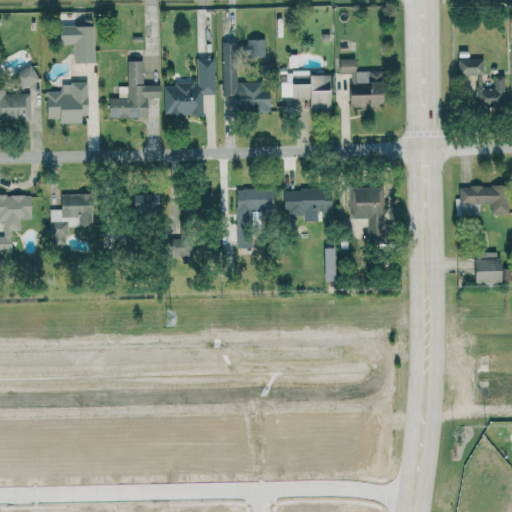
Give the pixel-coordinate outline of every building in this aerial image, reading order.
[(94,25),(60,25),(60,43),(73,43),(74,62),(94,61),(94,25)] [(247,56),(265,56),(265,38),(247,39),(247,56)] [(270,110),(270,89),(261,90),(261,81),(237,81),(237,41),(222,41),(223,95),(233,95),(233,111),(270,110)] [(215,94),(214,58),(197,58),(197,83),(163,83),(164,115),(203,114),(203,94),(215,94)] [(356,70),(356,58),(339,58),(339,73),(350,73),(350,106),(382,106),(382,70),(356,70)] [(484,58),(458,58),(458,74),(483,74),(484,58)] [(109,116),(147,117),(147,96),(160,97),(160,84),(143,84),(143,60),(128,60),(127,86),(119,86),(118,97),(109,97),(109,116)] [(14,73),(23,88),(39,78),(31,64),(14,73)] [(309,110),(330,110),(330,74),(310,74),(310,70),(287,70),(287,82),(281,82),(281,96),(310,97),(309,110)] [(504,106),(505,74),(494,74),(493,87),(477,87),(476,105),(504,106)] [(87,82),(61,82),(61,91),(46,91),(46,118),(60,118),(60,122),(81,122),(81,114),(87,114),(87,82)] [(0,119),(30,119),(30,92),(5,93),(5,84),(0,83),(0,119)] [(508,213),(507,184),(459,185),(459,204),(462,203),(463,215),(480,215),(479,203),(491,203),(492,213),(508,213)] [(350,186),(349,217),(368,217),(368,237),(383,237),(383,186),(350,186)] [(236,188),(237,247),(252,247),(251,210),(273,209),(273,188),(236,188)] [(305,211),(331,210),(331,188),(283,189),(284,213),(305,213),(305,211)] [(193,200),(182,200),(183,222),(202,221),(202,209),(212,208),(211,189),(192,189),(193,200)] [(31,194),(0,193),(0,220),(4,221),(4,236),(0,235),(0,248),(11,249),(11,230),(20,230),(20,218),(31,218),(31,194)] [(92,225),(92,193),(61,193),(61,209),(50,209),(51,238),(68,238),(68,225),(92,225)] [(192,236),(163,237),(164,256),(193,255),(192,236)] [(475,282),(500,281),(499,251),(474,252),(475,282)]
